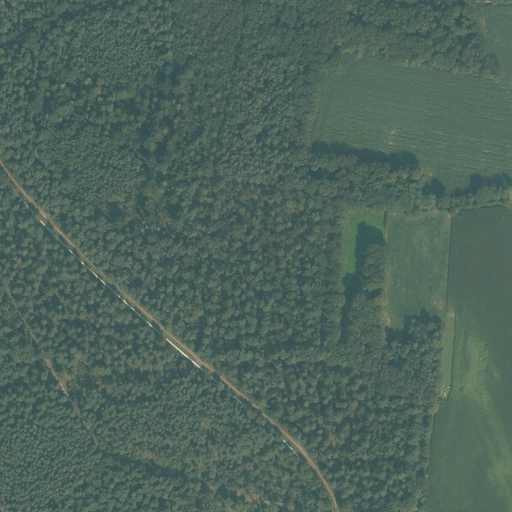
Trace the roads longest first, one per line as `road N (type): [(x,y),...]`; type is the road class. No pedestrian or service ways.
road 1 (track): [(338,511),(298,450),(72,246),(0,161)]
road 2 (track): [(413,511),(420,400),(350,367),(203,364)]
road 3 (track): [(57,377),(89,437),(115,457),(293,511)]
road 4 (track): [(330,198),(412,208),(511,195)]
road 5 (track): [(246,0),(213,178)]
road 6 (track): [(317,364),(330,198)]
road 7 (track): [(57,377),(203,364)]
road 8 (track): [(163,189),(35,214)]
road 9 (track): [(290,442),(181,511)]
